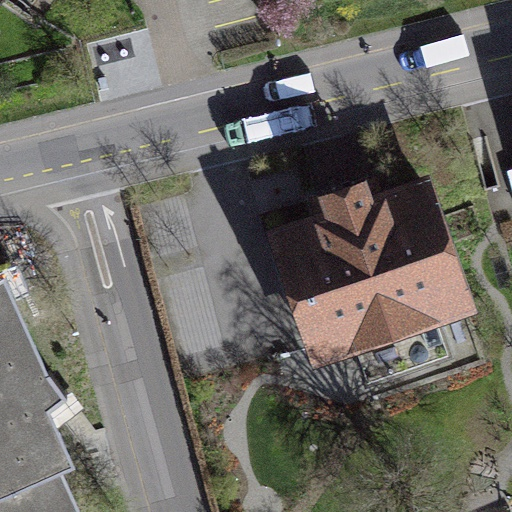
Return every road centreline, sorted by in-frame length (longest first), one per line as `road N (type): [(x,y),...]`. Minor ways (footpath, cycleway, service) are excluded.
road 1 (residential): [(511,44),(73,150)]
road 2 (residential): [(175,511),(73,150)]
